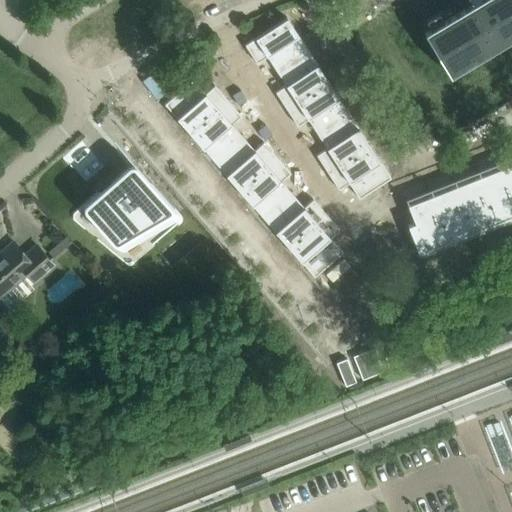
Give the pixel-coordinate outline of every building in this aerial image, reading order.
[(430,28),(424,32),(449,75),(464,67),(469,64),(498,47),(511,37),(511,0),(477,0),(471,4),(443,21),(430,28)] [(288,19),(246,45),(257,62),(267,56),(276,70),(267,76),(308,50),(288,19)] [(308,50),(267,76),(268,77),(277,71),(286,85),(276,91),(287,108),(328,82),(308,50)] [(186,63),(171,76),(178,83),(193,70),(186,63)] [(169,78),(153,91),(160,99),(175,86),(169,78)] [(192,79),(164,103),(189,132),(226,100),(213,85),(204,93),(192,79)] [(328,82),(287,108),(297,125),(308,119),(317,133),(308,139),(349,113),(328,82)] [(226,100),(189,132),(213,161),(249,129),(241,136),(230,123),(239,115),(226,100)] [(349,113),(308,139),(308,140),(318,134),(327,148),(316,155),(327,172),(369,145),(349,113)] [(249,129),(213,161),(237,189),(275,157),(262,141),(252,149),(241,137),(250,130),(249,129)] [(369,145),(327,172),(338,189),(348,182),(358,198),(390,178),(369,145)] [(143,157),(83,209),(132,265),(192,214),(143,157)] [(275,157),(237,189),(261,217),(298,186),(297,185),(289,192),(278,180),(288,172),(275,157)] [(511,163),(407,204),(425,250),(511,215),(511,163)] [(298,186),(261,217),(286,245),(323,213),(310,198),(301,206),(290,193),(298,186)] [(323,213),(286,245),(311,274),(339,250),(327,236),(336,228),(323,213)] [(49,253),(53,258),(71,243),(67,238),(49,253)] [(54,265),(37,245),(25,255),(14,242),(0,253),(0,254),(0,255),(0,295),(26,274),(34,283),(54,265)] [(332,268),(317,281),(323,289),(339,276),(332,268)] [(391,343),(380,347),(383,354),(393,350),(391,343)] [(0,352),(0,355),(6,363),(16,355),(8,346),(0,352)] [(374,349),(363,353),(366,361),(376,357),(374,349)] [(393,350),(383,354),(386,362),(396,358),(393,350)] [(363,353),(352,358),(355,365),(366,361),(363,353)] [(376,357),(366,361),(369,368),(379,364),(376,357)] [(396,358),(386,362),(389,369),(399,365),(396,358)] [(346,360),(335,365),(338,372),(349,368),(346,360)] [(366,361),(355,365),(358,372),(369,368),(366,361)] [(379,364),(369,368),(372,376),(382,372),(379,364)] [(349,368),(338,372),(341,379),(352,375),(349,368)] [(369,368),(358,372),(361,380),(372,376),(369,368)] [(352,375),(341,379),(344,387),(355,383),(352,375)]
